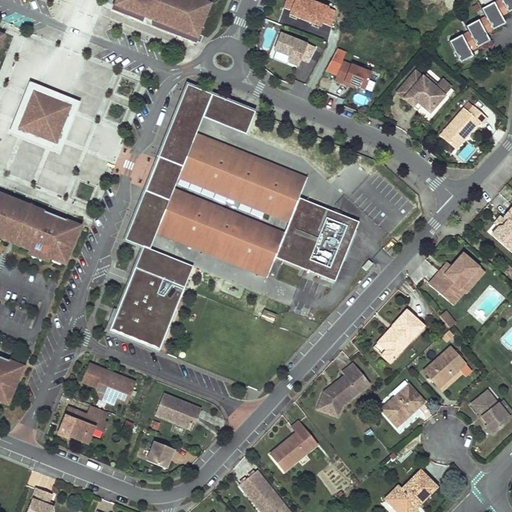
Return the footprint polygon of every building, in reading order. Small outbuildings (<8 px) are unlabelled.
[(179,32),(118,7),(120,0),(115,0),(111,10),(177,37),(179,32)] [(120,0),(118,7),(179,32),(177,37),(194,42),(210,5),(197,0),(193,0),(193,2),(188,0),(120,0)] [(497,0),(483,7),(491,21),(501,16),(508,12),(501,0),(497,0)] [(504,0),(501,0),(508,12),(511,9),(511,0),(506,3),(504,0)] [(483,7),(481,9),(485,16),(492,29),(505,23),(501,16),(491,21),(483,7)] [(485,16),(468,25),(475,39),(485,33),(492,29),(485,16)] [(468,25),(466,27),(468,31),(469,31),(477,47),(489,41),(485,33),(475,39),(468,25)] [(468,31),(449,42),(460,62),(469,57),(466,53),(470,51),(477,47),(469,31),(468,31)] [(306,63),(313,49),(280,36),(274,52),(290,58),(288,63),(297,67),(300,60),(306,63)] [(365,90),(371,73),(342,62),(335,81),(348,86),(349,84),(354,86),(365,90)] [(415,71),(397,93),(412,106),(416,101),(421,106),(429,112),(446,93),(436,85),(424,75),(422,77),(415,71)] [(441,79),(436,85),(446,93),(450,88),(441,79)] [(80,102),(29,82),(8,133),(59,153),(80,102)] [(304,182),(249,160),(251,155),(195,133),(202,117),(209,99),(225,106),(227,101),(187,85),(177,110),(181,112),(177,122),(173,120),(157,159),(170,164),(166,173),(178,177),(288,221),(283,234),(173,190),(161,185),(158,194),(145,189),(124,240),(143,247),(151,228),(156,230),(267,275),(273,259),(333,282),(341,261),(339,260),(351,230),(354,231),(357,223),(297,199),(304,182)] [(246,134),(255,112),(227,101),(225,106),(209,99),(202,117),(246,134)] [(421,106),(416,101),(412,106),(417,110),(421,106)] [(463,108),(439,135),(443,138),(455,149),(464,139),(461,137),(465,133),(467,135),(479,122),(481,124),(487,118),(473,106),(468,112),(463,108)] [(177,122),(181,112),(177,110),(173,120),(177,122)] [(465,162),(477,150),(469,142),(457,155),(465,162)] [(306,177),(251,155),(249,160),(304,182),(306,177)] [(173,190),(178,177),(166,173),(170,164),(157,159),(145,189),(158,194),(161,185),(173,190)] [(44,212),(0,194),(0,200),(42,217),(44,212)] [(0,229),(19,237),(32,242),(28,250),(50,259),(52,254),(67,260),(78,231),(64,225),(63,228),(41,220),(42,217),(0,200),(0,229)] [(511,206),(504,216),(507,220),(502,226),(497,226),(491,234),(509,250),(511,246),(511,206)] [(64,225),(66,221),(52,216),(44,212),(42,217),(41,220),(63,228),(64,225)] [(507,220),(504,216),(502,219),(499,216),(493,223),(497,226),(502,226),(507,220)] [(80,227),(66,221),(64,225),(78,231),(80,227)] [(155,234),(156,230),(151,228),(143,247),(149,249),(155,234)] [(267,275),(156,230),(155,234),(265,279),(267,275)] [(341,261),(354,231),(351,230),(339,260),(341,261)] [(140,271),(149,249),(143,247),(134,268),(140,271)] [(187,281),(193,267),(149,249),(140,271),(156,277),(159,270),(187,281)] [(439,270),(428,284),(453,305),(464,292),(461,289),(471,276),(477,281),(484,272),(462,253),(451,266),(444,274),(439,270)] [(362,267),(366,271),(373,264),(368,260),(362,267)] [(446,262),(439,270),(444,274),(451,266),(446,262)] [(159,352),(187,281),(159,270),(156,277),(140,271),(134,268),(132,275),(135,276),(131,287),(127,286),(116,315),(109,332),(159,352)] [(131,287),(135,276),(132,275),(127,286),(131,287)] [(464,292),(466,293),(477,281),(471,276),(461,289),(464,292)] [(261,319),(273,322),(276,312),(264,309),(261,319)] [(424,326),(406,309),(391,326),(392,326),(394,328),(379,345),(385,350),(394,358),(424,326)] [(446,311),(440,315),(446,323),(452,319),(446,311)] [(109,332),(116,315),(112,314),(106,330),(109,332)] [(452,319),(446,323),(449,327),(455,322),(452,319)] [(379,345),(394,328),(392,326),(377,342),(377,343),(379,345)] [(425,371),(439,388),(465,365),(451,348),(425,371)] [(394,358),(385,350),(381,355),(390,363),(394,358)] [(6,366),(8,362),(0,358),(0,367),(5,369),(6,366)] [(21,372),(23,368),(8,362),(6,366),(21,372)] [(323,392),(317,410),(337,417),(342,406),(358,392),(354,387),(365,378),(353,363),(341,372),(344,376),(331,386),(333,388),(331,390),(329,388),(323,392)] [(93,380),(97,368),(88,364),(83,376),(93,380)] [(0,397),(9,401),(21,372),(6,366),(5,369),(0,367),(0,397)] [(93,380),(83,376),(81,381),(96,387),(101,399),(103,398),(105,398),(108,397),(110,397),(112,396),(127,402),(134,383),(115,375),(97,368),(93,380)] [(369,384),(365,378),(354,387),(358,392),(369,384)] [(383,410),(398,426),(425,402),(405,380),(392,392),(397,397),(383,410)] [(488,391),(472,404),(488,424),(485,426),(492,435),(500,429),(509,418),(488,391)] [(200,411),(163,395),(154,416),(188,431),(192,423),(194,418),(196,420),(200,411)] [(0,402),(8,406),(9,401),(0,397),(0,402)] [(87,415),(67,408),(65,417),(74,421),(70,428),(67,427),(63,434),(69,437),(85,444),(89,435),(85,434),(89,427),(103,433),(106,423),(102,422),(107,413),(91,407),(87,415)] [(270,454),(284,471),(316,444),(298,422),(291,427),(296,433),(287,441),(289,443),(285,446),(283,444),(270,454)] [(173,450),(154,442),(146,461),(166,469),(173,450)] [(244,481),(238,485),(259,511),(289,511),(283,504),(281,505),(278,501),(280,500),(256,471),(244,481)] [(394,496),(387,503),(396,511),(415,511),(415,509),(413,507),(418,502),(420,504),(437,488),(420,471),(400,489),(398,486),(391,493),(394,496)] [(43,492),(35,488),(26,511),(51,511),(53,508),(50,507),(47,506),(48,503),(51,495),(43,492)] [(394,496),(391,493),(384,499),(387,503),(394,496)]
